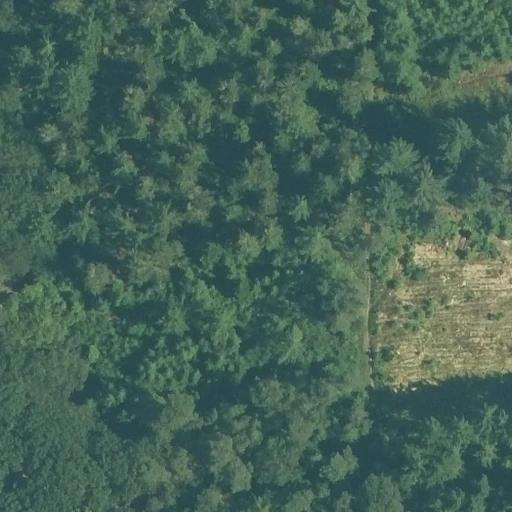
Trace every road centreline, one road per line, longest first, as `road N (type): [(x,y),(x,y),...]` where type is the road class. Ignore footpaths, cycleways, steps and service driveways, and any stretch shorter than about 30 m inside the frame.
road 1 (track): [(375,0),(374,175),(363,251),(385,393),(418,511)]
road 2 (unclassified): [(44,511),(0,238)]
